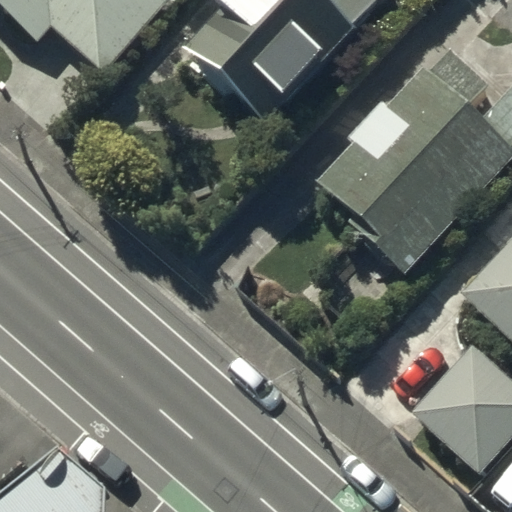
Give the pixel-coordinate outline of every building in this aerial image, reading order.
[(0,0),(0,19),(39,54),(56,35),(104,77),(160,14),(143,0),(0,0)] [(397,0),(254,0),(190,71),(269,142),(397,0)] [(511,170),(511,106),(487,134),(470,119),(492,95),(453,60),(328,195),(415,275),(511,170)] [(511,263),(473,305),(511,341),(511,263)] [(511,448),(511,396),(477,364),(422,422),(484,479),(511,448)] [(71,511),(66,508),(40,485),(5,511),(71,511)]
